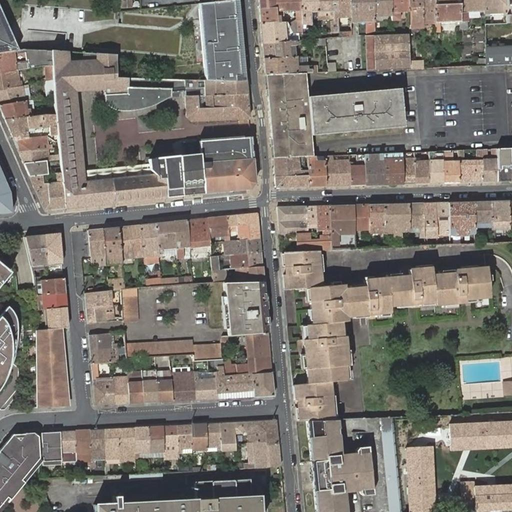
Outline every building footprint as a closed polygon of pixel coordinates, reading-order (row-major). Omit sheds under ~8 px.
[(245,81),(237,0),(228,0),(198,3),(199,11),(205,80),(231,82),(245,81)] [(274,7),(273,0),(258,0),(259,8),(274,7)] [(300,0),(273,0),(274,7),(275,11),(278,11),(296,11),(301,10),(300,0)] [(316,0),(300,0),(301,10),(302,25),(311,24),(310,11),(317,11),(316,0)] [(337,0),(316,0),(317,11),(318,20),(334,20),(334,32),(338,32),(338,17),(338,9),(337,0)] [(350,17),(349,0),(337,0),(338,9),(338,17),(350,17)] [(349,0),(350,21),(355,21),(358,21),(366,21),(374,20),(374,17),(374,13),(373,0),(349,0)] [(390,0),(373,0),(374,13),(374,17),(377,17),(377,13),(391,13),(390,0)] [(408,0),(390,0),(391,13),(391,21),(399,20),(399,12),(409,12),(408,0)] [(421,0),(408,0),(409,12),(409,25),(409,29),(413,29),(413,25),(418,25),(418,28),(422,28),(422,24),(422,23),(421,14),(421,0)] [(433,0),(421,0),(421,14),(422,23),(435,23),(435,20),(434,14),(433,0)] [(439,23),(460,22),(460,21),(459,0),(433,0),(434,14),(435,20),(435,23),(439,23)] [(483,0),(459,0),(460,21),(460,22),(460,28),(467,28),(467,16),(484,16),(483,0)] [(505,0),(483,0),(484,16),(489,16),(489,14),(503,14),(503,15),(506,15),(509,15),(508,5),(506,5),(505,0)] [(274,7),(259,8),(260,23),(279,22),(278,11),(275,11),(274,7)] [(10,35),(0,10),(0,52),(17,49),(10,35)] [(284,41),(284,33),(284,27),(283,22),(279,22),(260,23),(261,34),(262,43),(284,41)] [(407,36),(366,37),(367,68),(408,66),(407,36)] [(262,43),(263,58),(294,56),(294,52),(294,45),(296,45),(295,40),(284,41),(262,43)] [(485,59),(485,66),(511,64),(511,42),(485,44),(485,59)] [(5,51),(0,52),(0,72),(16,70),(41,65),(45,65),(52,65),(51,50),(23,48),(5,51)] [(104,95),(126,94),(126,78),(114,78),(115,54),(82,52),(82,61),(67,62),(67,51),(51,50),(52,65),(53,79),(54,96),(55,114),(58,142),(59,147),(59,155),(60,160),(61,168),(61,172),(65,208),(182,196),(179,163),(178,155),(154,158),(154,160),(145,160),(145,166),(149,176),(83,182),(82,173),(74,90),(103,88),(104,95)] [(263,58),(265,74),(291,73),(305,73),(311,72),(316,72),(316,65),(307,65),(297,66),(296,56),(294,56),(263,58)] [(308,56),(296,56),(297,66),(307,65),(308,56)] [(327,62),(327,71),(335,71),(335,62),(327,62)] [(46,81),(53,79),(52,65),(45,65),(46,77),(43,78),(43,81),(46,81)] [(0,72),(0,89),(20,86),(16,70),(0,72)] [(267,103),(270,138),(310,135),(403,127),(399,88),(307,97),(306,85),(306,84),(305,73),(291,73),(265,74),(266,86),(267,103)] [(185,96),(185,80),(126,78),(126,94),(104,95),(104,103),(113,109),(124,110),(150,106),(169,98),(185,98),(185,96)] [(246,94),(245,81),(231,82),(205,80),(204,80),(188,80),(185,80),(185,96),(185,98),(186,117),(190,120),(248,118),(247,107),(197,109),(196,96),(205,96),(246,94)] [(0,89),(0,105),(30,100),(27,84),(20,86),(0,89)] [(247,107),(246,94),(205,96),(196,96),(197,109),(247,107)] [(0,110),(4,119),(34,116),(33,100),(30,100),(0,105),(0,110)] [(57,135),(55,114),(34,116),(4,119),(13,140),(29,138),(28,132),(33,131),(33,128),(50,127),(51,136),(57,135)] [(310,135),(270,138),(271,146),(271,148),(272,158),(306,156),(312,156),(311,146),(311,142),(310,135)] [(48,145),(47,136),(29,138),(13,140),(18,152),(48,148),(51,148),(50,145),(48,145)] [(252,159),(250,137),(183,142),(184,155),(184,156),(187,156),(187,159),(199,158),(200,163),(252,159)] [(46,161),(60,160),(59,155),(49,156),(48,148),(18,152),(23,163),(46,161)] [(482,181),(481,149),(475,150),(476,160),(463,160),(463,150),(457,150),(458,182),(482,181)] [(497,181),(496,149),(491,149),(492,159),(486,160),(486,149),(481,149),(482,181),(497,181)] [(510,181),(509,149),(496,149),(497,181),(510,181)] [(458,182),(457,150),(442,151),(443,183),(458,182)] [(443,183),(442,151),(428,152),(428,161),(429,183),(443,183)] [(401,158),(401,153),(381,154),(382,184),(402,184),(401,158)] [(364,166),(364,154),(356,155),(357,166),(352,166),(352,164),(349,163),(350,185),(365,185),(364,166)] [(382,184),(381,154),(378,154),(378,159),(367,159),(367,154),(364,154),(364,166),(365,185),(382,184)] [(350,185),(349,163),(349,160),(332,161),(332,155),(324,156),(325,186),(350,185)] [(306,156),(272,158),(274,176),(307,175),(306,156)] [(325,186),(324,156),(319,156),(312,156),(306,156),(307,175),(308,186),(325,186)] [(179,163),(182,196),(202,194),(200,163),(199,158),(187,159),(187,162),(179,163)] [(414,160),(414,159),(407,159),(407,158),(401,158),(402,184),(415,183),(414,161),(414,160)] [(255,188),(252,159),(200,163),(202,194),(255,188)] [(429,183),(428,161),(416,162),(416,160),(414,160),(414,161),(415,183),(429,183)] [(47,174),(46,161),(23,163),(29,176),(44,174),(46,174),(47,174)] [(149,176),(145,166),(82,173),(83,182),(149,176)] [(0,214),(11,213),(9,192),(0,171),(0,214)] [(49,209),(65,208),(61,172),(57,173),(58,182),(47,183),(49,209)] [(44,210),(49,209),(47,183),(47,182),(43,182),(42,177),(44,177),(44,174),(29,176),(44,210)] [(308,186),(307,175),(274,176),(274,187),(308,186)] [(490,201),(473,202),(474,228),(474,230),(476,230),(476,228),(490,227),(490,201)] [(490,227),(491,230),(505,230),(505,234),(508,234),(508,225),(508,201),(490,201),(490,227)] [(436,203),(436,236),(449,236),(449,235),(448,202),(436,203)] [(462,234),(474,234),(474,230),(474,228),(473,202),(448,202),(449,235),(462,234)] [(383,204),(384,233),(388,233),(388,228),(405,228),(405,232),(409,232),(409,228),(408,203),(383,204)] [(420,238),(424,238),(424,237),(423,203),(408,203),(409,228),(417,227),(420,228),(420,231),(420,238)] [(424,237),(436,236),(436,203),(423,203),(424,237)] [(381,234),(384,233),(383,204),(368,205),(369,227),(381,227),(381,234)] [(329,205),(316,206),(316,229),(330,228),(329,205)] [(330,235),(330,249),(339,249),(338,233),(353,232),(353,205),(329,205),(330,228),(330,235)] [(353,232),(354,248),(361,248),(361,229),(369,229),(369,227),(368,205),(364,205),(353,205),(353,232)] [(277,207),(279,235),(306,233),(306,206),(277,207)] [(316,206),(306,206),(306,233),(316,233),(316,229),(316,206)] [(235,215),(227,216),(228,227),(236,226),(237,230),(234,230),(234,240),(259,238),(257,213),(235,215)] [(227,216),(207,218),(209,243),(224,241),(229,241),(228,227),(227,216)] [(207,218),(186,220),(190,255),(210,252),(209,243),(207,218)] [(186,220),(172,222),(176,255),(176,259),(190,257),(190,255),(186,220)] [(176,255),(172,222),(155,223),(158,255),(158,257),(176,255)] [(155,223),(140,225),(143,256),(143,260),(144,263),(159,261),(158,257),(158,255),(155,223)] [(140,225),(118,227),(121,263),(131,262),(131,258),(130,253),(139,252),(140,257),(143,256),(140,225)] [(118,227),(103,229),(105,255),(106,265),(117,264),(118,279),(108,280),(109,290),(120,289),(124,289),(121,263),(118,227)] [(103,229),(88,230),(90,257),(93,256),(94,260),(102,259),(102,256),(105,255),(103,229)] [(59,233),(44,235),(46,266),(46,269),(49,269),(49,266),(58,265),(58,264),(62,264),(59,233)] [(279,235),(280,251),(319,250),(330,249),(330,235),(316,235),(316,233),(306,233),(279,235)] [(44,235),(25,236),(25,238),(29,254),(32,267),(46,266),(44,235)] [(229,241),(224,241),(225,255),(226,255),(260,252),(259,238),(234,240),(229,241)] [(363,318),(368,317),(389,316),(389,305),(408,304),(411,304),(411,306),(418,306),(434,305),(434,308),(457,307),(457,303),(469,302),(481,301),(481,298),(488,298),(486,265),(453,268),(454,272),(432,274),(431,266),(407,268),(408,274),(364,278),(364,286),(345,287),(344,283),(322,285),(319,250),(280,251),(283,282),(284,290),(304,288),(305,301),(308,301),(308,310),(310,310),(312,324),(301,325),(302,340),(303,355),(300,355),(301,370),(305,369),(306,384),(293,385),(293,390),(296,421),(306,421),(328,420),(330,420),(335,420),(333,398),(332,384),(348,383),(346,365),(348,365),(346,335),(343,335),(343,332),(342,321),(346,321),(347,319),(363,318)] [(262,266),(260,252),(226,255),(226,258),(230,257),(230,258),(235,257),(235,263),(230,264),(231,268),(262,266)] [(217,256),(210,256),(212,270),(219,270),(217,256)] [(0,265),(0,283),(9,272),(0,265)] [(212,270),(213,282),(222,282),(263,281),(262,266),(231,268),(219,270),(212,270)] [(160,278),(161,286),(178,284),(178,277),(160,278)] [(37,280),(35,280),(36,288),(36,295),(64,293),(63,278),(42,280),(37,280)] [(145,280),(146,287),(161,286),(160,278),(145,280)] [(263,281),(222,282),(223,297),(226,326),(227,331),(227,334),(241,333),(245,333),(267,331),(267,322),(263,281)] [(124,289),(120,289),(121,305),(122,316),(122,319),(122,321),(137,319),(134,288),(124,289)] [(85,293),(86,308),(106,306),(105,291),(94,292),(91,292),(85,293)] [(64,293),(36,295),(38,310),(47,309),(65,307),(64,293)] [(106,306),(86,308),(87,322),(114,320),(122,319),(122,316),(114,317),(112,305),(106,306)] [(7,307),(0,315),(0,379),(8,370),(10,364),(14,352),(16,340),(15,326),(13,317),(7,307)] [(65,307),(47,309),(49,326),(46,327),(46,330),(61,328),(67,327),(65,307)] [(38,330),(36,331),(39,407),(48,407),(65,406),(63,386),(66,386),(64,364),(61,364),(60,355),(64,355),(63,344),(61,328),(46,330),(38,330)] [(269,356),(267,331),(245,333),(241,333),(242,338),(246,338),(247,358),(269,356)] [(89,335),(89,350),(112,347),(112,344),(109,344),(108,334),(89,335)] [(221,359),(220,342),(192,343),(192,341),(124,344),(124,346),(125,353),(125,358),(140,357),(154,356),(169,356),(193,354),(193,361),(207,360),(210,360),(216,360),(221,359)] [(111,362),(117,361),(117,354),(125,353),(124,346),(120,347),(112,347),(89,350),(91,364),(106,363),(111,362)] [(269,356),(247,358),(248,363),(231,365),(231,368),(222,370),(223,377),(252,374),(271,372),(269,356)] [(223,377),(222,370),(221,363),(216,364),(216,372),(215,372),(216,378),(217,398),(225,398),(225,392),(253,389),(252,374),(223,377)] [(143,402),(157,402),(156,381),(148,381),(148,378),(146,377),(145,370),(141,370),(141,376),(143,402)] [(170,373),(170,371),(162,372),(162,377),(155,377),(156,381),(157,402),(171,401),(170,373)] [(171,401),(195,400),(194,372),(170,373),(171,401)] [(195,400),(217,398),(216,378),(215,372),(208,372),(194,372),(195,400)] [(273,395),(271,372),(252,374),(253,389),(254,396),(273,395)] [(128,403),(143,402),(141,376),(127,377),(128,403)] [(114,404),(128,403),(127,377),(112,377),(112,378),(114,404)] [(94,405),(114,404),(112,378),(96,379),(96,380),(92,381),(94,405)] [(225,398),(254,396),(253,389),(225,392),(225,398)] [(328,420),(306,421),(314,511),(344,511),(342,492),(357,490),(359,511),(401,511),(401,509),(400,499),(393,417),(364,418),(362,418),(350,419),(354,454),(339,455),(335,420),(330,420),(328,420)] [(262,444),(278,443),(276,420),(241,422),(233,422),(234,434),(243,434),(243,430),(250,430),(250,431),(253,431),(254,439),(250,439),(251,442),(261,441),(262,444)] [(450,424),(449,424),(450,450),(451,450),(451,449),(511,446),(511,421),(476,424),(476,422),(469,423),(469,424),(450,425),(450,424)] [(230,450),(234,450),(234,443),(234,434),(233,422),(219,423),(220,444),(230,443),(230,450)] [(215,451),(220,451),(220,444),(219,423),(205,424),(205,445),(215,445),(215,451)] [(191,449),(205,449),(205,445),(205,424),(191,425),(191,449)] [(181,451),(192,451),(191,449),(191,425),(176,426),(177,447),(177,450),(177,454),(181,454),(181,451)] [(148,427),(149,452),(164,451),(162,426),(148,427)] [(164,451),(164,454),(168,454),(168,447),(177,447),(176,426),(162,426),(164,451)] [(139,452),(149,452),(148,427),(133,428),(135,452),(135,458),(140,458),(139,452)] [(105,458),(119,457),(120,461),(135,460),(135,452),(133,428),(104,430),(105,458)] [(91,460),(89,430),(75,431),(77,452),(77,461),(91,460)] [(104,430),(89,430),(91,460),(92,468),(95,467),(96,460),(96,458),(105,458),(104,430)] [(62,461),(62,462),(77,461),(77,452),(75,431),(60,432),(62,461)] [(61,461),(62,461),(60,432),(41,433),(42,461),(61,461)] [(0,510),(39,464),(41,461),(39,459),(38,437),(33,433),(23,434),(18,439),(12,434),(0,449),(0,510)] [(41,461),(42,461),(41,433),(37,433),(33,433),(38,437),(39,459),(41,461)] [(243,463),(243,468),(249,468),(280,466),(278,443),(262,444),(261,441),(251,442),(247,442),(249,463),(243,463)] [(432,447),(405,448),(405,449),(407,449),(408,487),(407,487),(407,494),(409,494),(409,511),(433,511),(431,447),(432,447)] [(112,503),(94,504),(93,511),(258,511),(258,496),(250,496),(249,488),(249,478),(193,481),(194,499),(118,503),(117,494),(112,494),(112,503)] [(474,482),(460,483),(462,511),(488,510),(488,511),(499,510),(511,509),(511,489),(511,485),(495,486),(489,486),(474,487),(474,482)]
